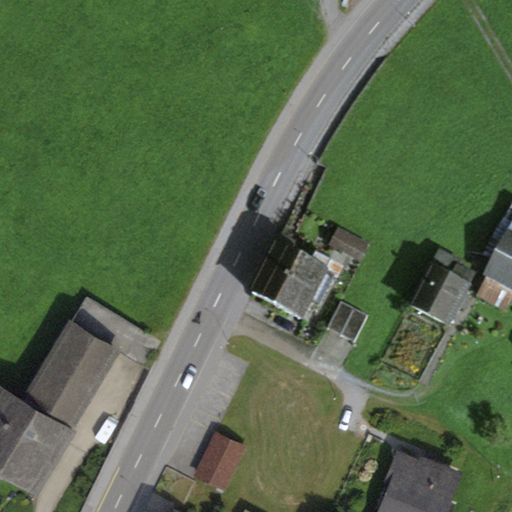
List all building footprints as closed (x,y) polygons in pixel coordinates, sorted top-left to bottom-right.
[(339,232),(333,245),(349,253),(356,241),(339,232)] [(282,238),(252,295),(276,307),(300,261),(290,255),(295,245),(282,238)] [(511,240),(509,238),(480,291),(507,306),(510,301),(511,296),(511,240)] [(470,300),(463,297),(474,276),(459,268),(461,264),(440,253),(411,307),(448,326),(459,305),(465,309),(470,300)] [(316,256),(311,266),(300,261),(276,307),(301,319),(309,302),(318,307),(333,278),(335,279),(341,268),(316,256)] [(114,348),(147,368),(163,342),(87,296),(24,402),(1,388),(0,389),(0,459),(35,480),(49,457),(55,460),(66,441),(61,438),(67,428),(66,427),(114,348)] [(341,303),(328,330),(354,343),(368,316),(341,303)] [(224,487),(243,447),(217,434),(197,474),(224,487)] [(442,511),(445,505),(439,503),(452,472),(422,460),(420,466),(402,458),(383,504),(388,506),(386,511),(442,511)]
